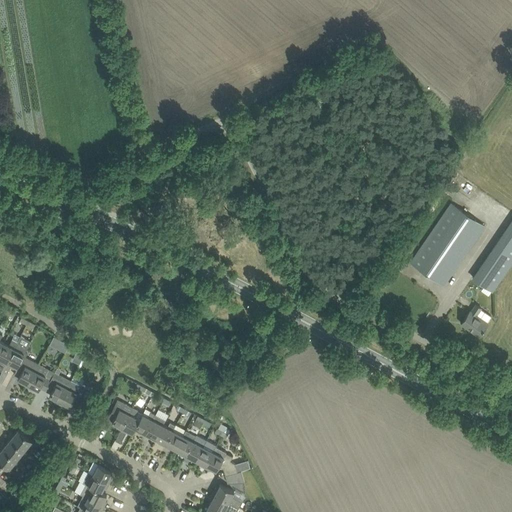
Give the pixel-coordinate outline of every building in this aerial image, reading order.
[(460,188),(466,180),(455,172),(449,181),(460,188)] [(411,262),(444,285),(484,226),(451,203),(411,262)] [(493,291),(511,263),(511,220),(473,278),(493,291)] [(491,316),(481,309),(482,308),(476,304),(471,311),(471,310),(467,315),(461,323),(480,336),(486,328),(489,323),(487,322),(491,316)] [(64,352),(69,344),(53,336),(49,343),(64,352)] [(5,341),(0,350),(0,357),(2,359),(0,362),(0,370),(2,371),(17,342),(12,339),(10,344),(5,341)] [(17,342),(2,371),(6,373),(8,373),(11,367),(16,369),(24,356),(23,356),(26,352),(28,348),(17,342)] [(16,369),(14,373),(19,376),(18,378),(23,381),(22,384),(27,387),(39,364),(26,357),(24,356),(16,369)] [(39,364),(27,387),(32,389),(34,387),(39,389),(40,387),(46,390),(55,372),(50,370),(49,372),(44,369),(45,367),(39,364)] [(55,372),(46,390),(51,393),(50,395),(55,398),(54,400),(59,403),(71,380),(55,372)] [(71,380),(59,403),(64,406),(65,403),(71,406),(72,404),(77,407),(85,391),(80,388),(81,386),(72,381),(71,380)] [(118,399),(117,400),(108,416),(113,419),(112,421),(118,424),(116,427),(121,430),(133,407),(118,399)] [(133,407),(121,430),(116,440),(121,443),(128,430),(133,432),(136,427),(140,418),(143,413),(138,411),(139,410),(133,407)] [(153,419),(156,414),(151,411),(149,416),(143,413),(140,418),(136,427),(141,430),(139,432),(144,435),(153,419)] [(153,419),(144,435),(150,438),(151,435),(156,438),(163,424),(166,419),(156,414),(153,419)] [(165,446),(173,429),(176,425),(170,422),(168,426),(163,424),(156,438),(161,440),(159,443),(165,446)] [(11,432),(8,436),(11,438),(25,450),(25,449),(29,444),(30,446),(32,446),(35,449),(38,445),(32,440),(18,429),(14,434),(11,432)] [(176,449),(183,435),(173,429),(165,446),(170,449),(171,446),(176,449)] [(185,457),(196,435),(186,429),(183,435),(176,449),(181,451),(179,454),(185,457)] [(196,435),(185,457),(190,459),(191,457),(196,459),(207,440),(206,439),(197,434),(196,435)] [(3,442),(0,446),(3,448),(17,459),(21,454),(22,455),(24,456),(28,458),(31,454),(25,449),(25,450),(11,438),(6,444),(3,442)] [(207,440),(196,459),(201,462),(200,465),(205,467),(214,451),(213,451),(216,446),(217,445),(207,440)] [(214,451),(205,467),(210,470),(211,467),(217,470),(219,466),(224,468),(225,475),(235,472),(241,470),(250,468),(248,460),(235,463),(231,460),(233,456),(226,452),(226,451),(216,446),(213,451),(214,451)] [(0,460),(7,466),(10,468),(13,463),(15,465),(17,465),(20,468),(23,464),(17,459),(3,448),(0,451),(0,460)] [(0,474),(3,470),(4,471),(6,472),(10,475),(13,471),(10,468),(7,466),(0,460),(0,474)] [(94,473),(93,474),(110,483),(112,478),(110,476),(113,471),(99,464),(94,473)] [(228,483),(245,482),(241,470),(225,475),(228,483)] [(83,482),(86,484),(87,484),(102,492),(102,491),(104,487),(107,488),(109,484),(110,483),(93,474),(93,475),(89,473),(86,478),(83,482)] [(86,485),(81,494),(83,495),(84,496),(104,506),(107,501),(104,500),(107,494),(102,491),(102,492),(87,484),(86,484),(86,485)] [(215,487),(213,493),(240,507),(242,502),(232,496),(234,491),(230,488),(221,484),(218,489),(215,487)] [(52,495),(48,502),(52,504),(55,506),(56,506),(61,496),(58,494),(54,492),(52,495)] [(2,493),(0,496),(6,501),(8,498),(2,493)] [(212,494),(210,498),(212,499),(210,504),(225,511),(231,511),(233,508),(237,511),(239,508),(239,507),(240,507),(213,493),(212,494)] [(83,495),(78,505),(78,506),(80,507),(81,506),(91,511),(97,511),(99,510),(101,511),(104,506),(84,496),(83,495)]
